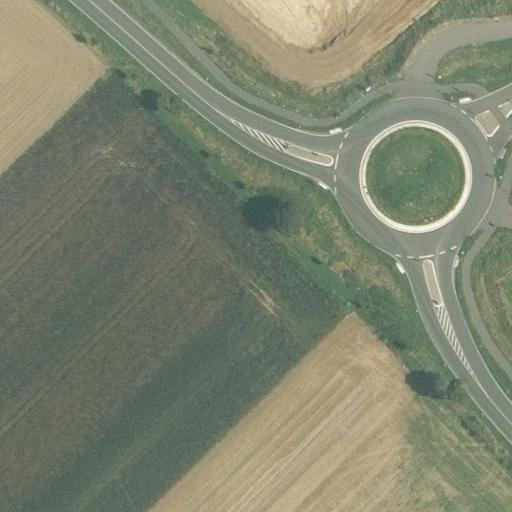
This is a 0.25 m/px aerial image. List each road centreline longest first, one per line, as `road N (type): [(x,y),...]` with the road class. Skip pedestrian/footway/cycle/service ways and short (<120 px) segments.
road 1 (secondary): [(345,167),(233,128),(85,0)]
road 2 (secondary): [(511,426),(452,342),(425,245)]
road 3 (secondary): [(469,137),(433,112),(388,114),(353,144),(345,167)]
road 4 (secondary): [(425,245),(466,222),(478,202),(479,157),(469,137)]
road 5 (secondary): [(345,167),(345,189),(365,227),(403,246),(425,245)]
road 6 (track): [(511,26),(463,30),(440,41),(414,88)]
